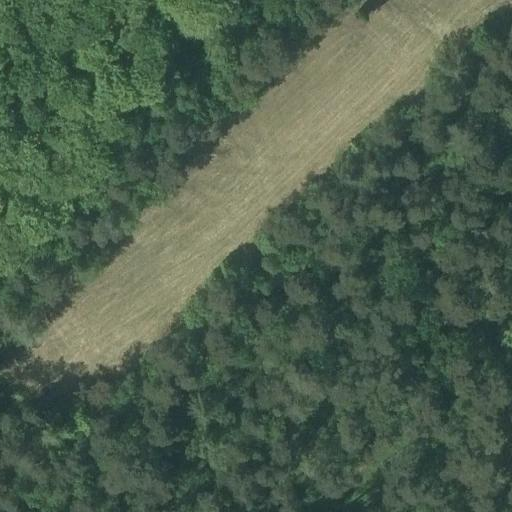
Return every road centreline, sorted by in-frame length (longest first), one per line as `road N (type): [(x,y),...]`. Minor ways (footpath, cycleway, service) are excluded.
road 1 (track): [(470,0),(129,343),(97,353),(30,412),(0,469)]
road 2 (track): [(211,0),(0,257)]
